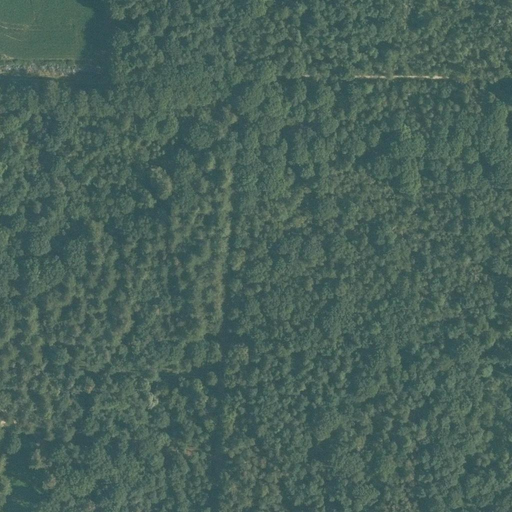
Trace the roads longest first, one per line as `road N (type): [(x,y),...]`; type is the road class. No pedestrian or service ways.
road 1 (track): [(214,511),(216,329),(243,0)]
road 2 (track): [(511,73),(0,71)]
